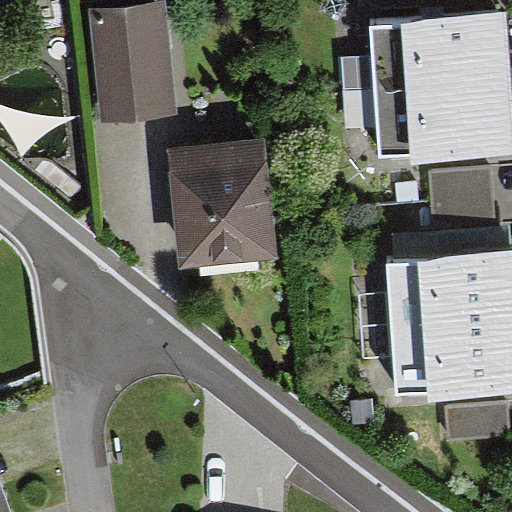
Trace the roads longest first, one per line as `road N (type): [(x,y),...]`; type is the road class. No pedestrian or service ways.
road 1 (residential): [(386,511),(121,300)]
road 2 (residential): [(121,300),(83,365),(93,511)]
road 3 (residential): [(121,300),(0,199)]
